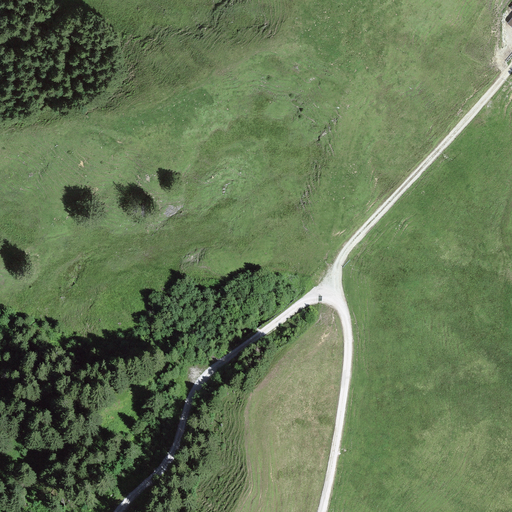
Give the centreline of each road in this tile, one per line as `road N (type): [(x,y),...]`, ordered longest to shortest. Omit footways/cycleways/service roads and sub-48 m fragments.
road 1 (track): [(320,511),(347,346),(331,288),(336,266),(511,67)]
road 2 (track): [(331,288),(194,381),(166,463),(117,511)]
